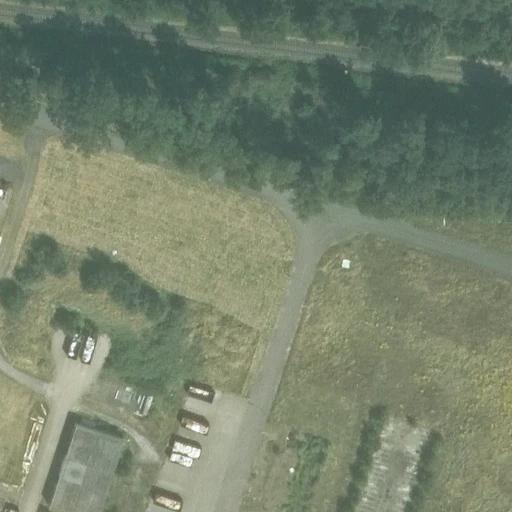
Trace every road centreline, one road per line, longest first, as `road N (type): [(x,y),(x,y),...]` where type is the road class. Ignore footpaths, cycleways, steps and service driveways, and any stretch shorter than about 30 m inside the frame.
road 1 (unknown): [(336,201),(236,511)]
road 2 (unknown): [(53,110),(336,201)]
road 3 (unknown): [(0,354),(21,372),(66,388),(72,399),(44,511)]
road 4 (unknown): [(336,201),(511,259)]
